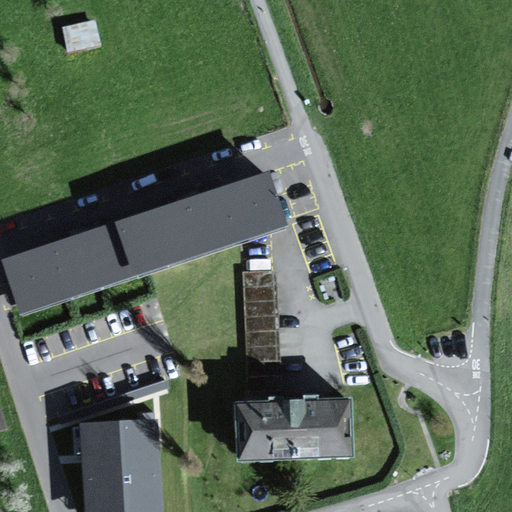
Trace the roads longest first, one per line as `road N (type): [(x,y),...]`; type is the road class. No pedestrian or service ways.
road 1 (unclassified): [(468,400),(391,354),(261,0)]
road 2 (unclassified): [(468,400),(481,361),(492,225),(511,136)]
